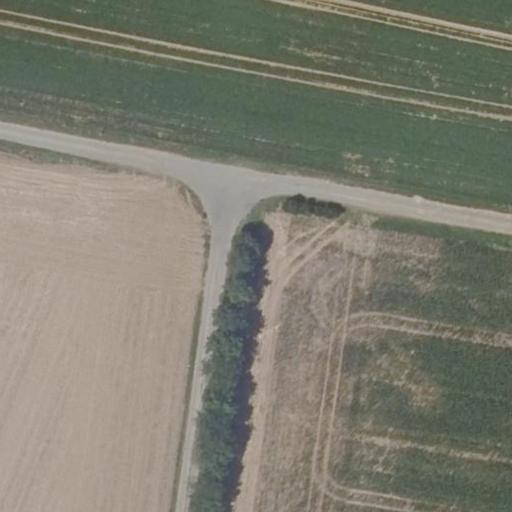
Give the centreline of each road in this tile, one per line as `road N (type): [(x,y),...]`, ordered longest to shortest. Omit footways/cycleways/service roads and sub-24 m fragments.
road 1 (track): [(511,228),(241,184),(0,132)]
road 2 (track): [(194,511),(241,184)]
